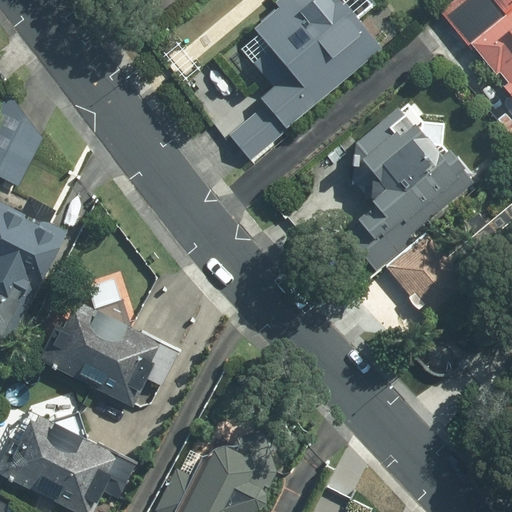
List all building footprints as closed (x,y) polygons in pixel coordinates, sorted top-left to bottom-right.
[(252,166),(386,51),(364,24),(382,8),(375,0),(263,0),(236,23),(286,81),(224,133),(252,166)] [(511,101),(511,0),(453,0),(438,13),(511,101)] [(0,177),(16,185),(38,139),(21,114),(0,104),(0,177)] [(394,108),(352,143),(350,167),(354,167),(352,185),(366,186),(365,199),(369,199),(367,201),(370,205),(354,219),(371,240),(357,252),(373,271),(412,238),(408,234),(470,182),(442,150),(435,156),(394,108)] [(455,267),(511,219),(511,198),(445,255),(424,231),(383,267),(431,323),(473,288),(455,267)] [(0,349),(57,234),(0,205),(0,349)] [(74,303),(47,363),(130,401),(156,345),(146,310),(127,315),(120,290),(74,303)] [(427,356),(429,360),(432,363),(436,365),(440,365),(444,365),(448,363),(451,359),(452,355),(452,351),(451,347),(448,343),(444,341),(440,340),(436,340),(432,342),(429,345),(427,348),(427,352),(427,356)] [(102,511),(125,463),(27,417),(0,473),(0,475),(78,511),(102,511)] [(238,449),(210,435),(171,511),(239,511),(255,480),(249,462),(238,449)]
